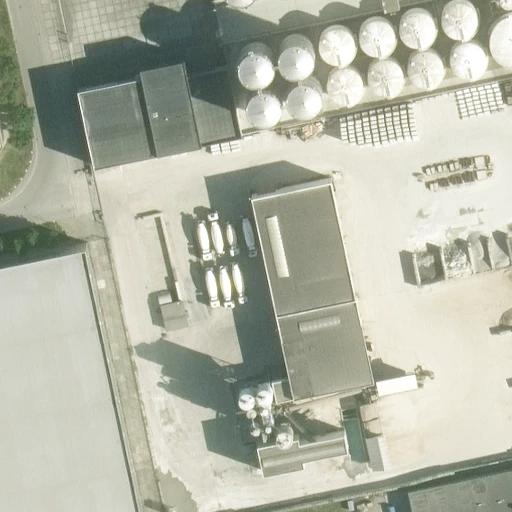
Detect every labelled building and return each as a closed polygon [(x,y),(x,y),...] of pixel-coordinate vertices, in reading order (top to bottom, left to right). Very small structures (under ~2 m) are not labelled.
[(454,0),(450,2),(448,3),(446,5),(444,8),(442,13),(441,16),(441,19),(442,22),(443,25),(445,28),(447,30),(448,31),(450,33),(453,34),(456,35),(458,35),(461,35),(464,35),(466,34),(469,33),(470,32),(474,28),(476,25),(477,22),(477,19),(477,16),(477,13),(476,10),(475,8),(473,6),(472,4),(471,3),(468,2),(466,1),(464,0),(454,0)] [(417,8),(416,8),(412,9),(409,10),(406,12),(404,14),(402,16),(400,20),(399,24),(398,29),(399,32),(400,35),(401,38),(402,39),(405,41),(407,43),(410,45),(413,46),(417,46),(418,46),(421,45),(423,45),(426,44),(427,43),(429,41),(431,40),(432,38),(434,35),(435,33),(436,29),(435,24),(435,21),(433,18),(432,16),(430,14),(428,12),(425,10),(422,9),(421,9),(417,8)] [(511,13),(509,14),(503,17),(498,21),(495,24),(491,30),(490,34),(489,40),(490,47),(492,51),(495,55),(496,57),(500,60),(503,63),(505,63),(510,65),(511,65),(511,13)] [(377,17),(373,18),(370,19),(367,20),(366,21),(364,23),(362,25),(360,28),(359,33),(358,36),(359,39),(360,42),(361,45),(363,47),(365,50),(366,51),(369,52),(371,53),(374,53),(377,54),(378,54),(381,53),(383,53),(386,51),(387,50),(389,48),(391,47),(392,45),(394,42),(395,39),(395,36),(395,34),(394,31),(393,28),(392,27),(391,25),(390,23),(388,22),(387,21),(386,20),(383,18),(380,18),(377,17)] [(337,26),(333,26),(330,27),(327,28),(325,30),(323,32),(320,35),(319,37),(318,41),(318,42),(318,45),(318,48),(320,53),(321,54),(323,57),(324,58),(327,60),(329,61),(331,62),(334,62),(336,62),(339,62),(340,62),(343,61),(345,60),(348,58),(350,56),(351,54),(353,51),(354,48),(354,45),(354,41),(354,40),(353,37),(351,34),(349,31),(348,30),(347,29),(346,28),(343,27),(341,26),(338,26),(337,26)] [(294,34),(291,34),(288,36),(285,37),(283,39),(282,40),(280,43),(278,47),(278,51),(278,54),(278,55),(279,59),(280,61),(281,63),(283,65),(284,66),(285,67),(287,68),(290,69),(293,70),(294,70),(297,70),(299,70),(300,70),(303,69),(306,67),(307,66),(309,65),(311,63),(312,60),(313,57),(314,56),(314,52),(314,51),(314,48),(313,46),(312,44),(311,42),(310,40),(308,38),(306,37),(304,36),(301,35),(299,34),(297,34),(294,34)] [(468,39),(465,39),(461,40),(459,41),(456,43),(454,45),(452,47),(450,50),(450,53),(449,57),(450,60),(450,63),(452,66),(453,68),(455,69),(456,70),(459,72),(460,73),(461,74),(465,74),(466,74),(469,74),(472,74),(474,73),(476,72),(479,70),(480,69),(482,66),(484,64),(485,59),(485,56),(485,54),(485,52),(484,50),(483,47),(482,46),(480,44),(478,42),(477,41),(474,40),(471,39),(469,39),(468,39)] [(257,42),(254,42),(251,43),(247,44),(245,45),(243,47),(242,48),(240,50),(239,52),(238,54),(237,57),(237,61),(237,64),(238,67),(238,69),(240,71),(241,73),(242,74),(244,76),(246,77),(248,78),(250,79),(252,79),(255,80),(258,79),(261,78),(264,77),(266,76),(267,75),(269,73),(270,72),(272,69),(273,66),(274,63),(274,60),(273,58),(273,55),(272,53),(270,50),(269,49),(268,47),(266,46),(264,45),(262,44),(259,43),(257,42)] [(429,49),(424,48),(421,48),(418,49),(414,51),(412,52),(409,56),(408,58),(406,63),(406,66),(406,69),(407,72),(408,75),(410,78),(411,79),(413,81),(415,82),(418,83),(421,84),(422,84),(426,84),(427,84),(430,83),(432,83),(434,81),(436,80),(438,78),(440,75),(441,72),(442,69),(442,66),(442,64),(442,61),(440,58),(439,56),(438,54),(436,52),(433,50),(432,50),(429,49)] [(388,55),(386,55),(383,56),(380,56),(376,58),(374,60),(371,62),(369,65),(368,68),(367,71),(367,74),(367,80),(368,82),(369,84),(371,87),(373,89),(375,90),(378,92),(381,93),(382,94),(386,94),(387,94),(391,94),(393,93),(395,92),(397,91),(399,89),(401,88),(403,85),(403,83),(404,82),(405,79),(405,75),(405,72),(404,69),(404,66),(402,64),(401,63),(400,61),(398,60),(396,58),(395,57),(392,56),(388,55)] [(227,65),(193,72),(191,60),(145,70),(147,82),(79,96),(94,166),(242,135),(227,65)] [(346,65),(344,65),(341,65),(337,67),(335,67),(332,69),(330,71),(328,74),(327,78),(326,82),(326,86),(327,89),(328,92),(330,95),(332,97),(335,99),(336,100),(339,101),(342,101),(344,101),(347,101),(349,101),(352,100),(353,99),(356,97),(359,94),(360,92),(361,90),(362,87),(362,83),(362,80),(362,79),(361,76),(360,74),(358,72),(357,70),(355,68),(353,67),(349,66),(346,65)] [(302,73),(299,74),(296,75),(293,77),(292,78),(290,80),(287,85),(287,88),(286,91),(286,95),(287,96),(288,99),(289,101),(291,103),(292,105),(294,107),(296,108),(299,109),(300,110),(302,110),(303,110),(307,110),(310,110),(311,109),(314,108),(316,107),(317,106),(318,105),(319,103),(321,102),(322,99),(323,96),(324,93),(323,88),(323,86),(323,85),(321,82),(320,81),(319,79),(317,77),(316,76),(314,75),(311,74),(309,73),(307,73),(305,73),(302,73)] [(265,82),(262,82),(259,82),(256,83),(253,85),(252,86),(250,88),(249,89),(248,91),(247,93),(246,96),(246,99),(246,101),(246,104),(247,106),(247,108),(248,109),(250,111),(252,113),(253,114),(254,115),(257,116),(259,117),(261,118),(263,118),(265,118),(267,117),(268,117),(270,116),(273,115),(275,114),(276,112),(278,111),(279,109),(280,107),(281,106),(281,103),(282,101),(282,98),(281,97),(281,95),(280,92),(279,91),(278,89),(276,87),(275,86),(273,84),(270,83),(268,82),(265,82)] [(332,178),(251,195),(289,376),(272,380),(276,400),(374,380),(332,178)] [(142,511),(86,243),(0,261),(0,511),(142,511)] [(160,305),(166,330),(187,325),(181,300),(160,305)] [(378,400),(365,402),(372,454),(392,452),(389,431),(382,432),(378,400)] [(297,434),(258,443),(264,473),(305,464),(303,457),(346,448),(343,431),(298,440),(297,434)] [(511,511),(511,468),(408,491),(411,511),(511,511)]
